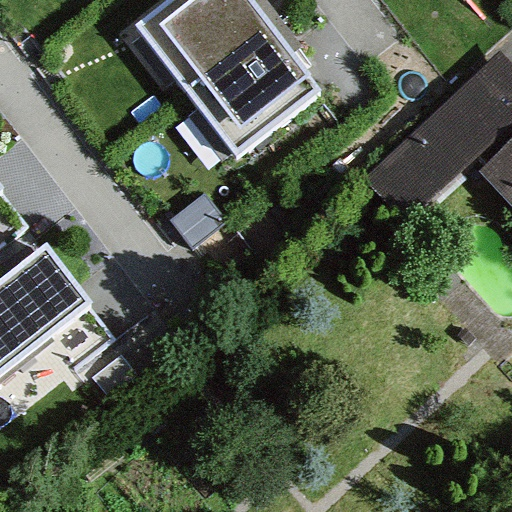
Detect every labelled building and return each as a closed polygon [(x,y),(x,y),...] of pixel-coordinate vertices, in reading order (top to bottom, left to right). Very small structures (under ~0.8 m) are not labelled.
[(196,0),(146,39),(193,100),(270,41),(237,0),(196,0)] [(193,100),(240,161),(317,102),(270,41),(193,100)] [(511,113),(511,71),(497,54),(364,173),(389,223),(511,113)] [(217,173),(235,157),(196,112),(177,129),(217,173)] [(511,132),(481,164),(511,195),(511,132)] [(0,207),(0,246),(19,232),(0,207)] [(46,265),(0,301),(0,428),(108,344),(46,265)]
